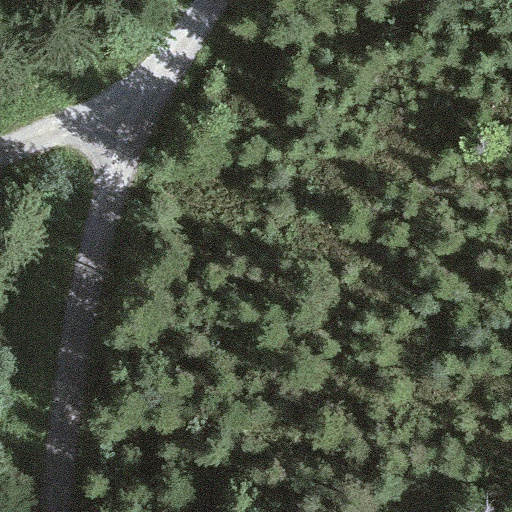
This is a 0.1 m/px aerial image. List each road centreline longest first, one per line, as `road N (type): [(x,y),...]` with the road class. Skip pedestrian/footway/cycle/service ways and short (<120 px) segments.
road 1 (unclassified): [(58,511),(84,316),(136,120),(215,0)]
road 2 (track): [(0,155),(73,123),(136,120)]
